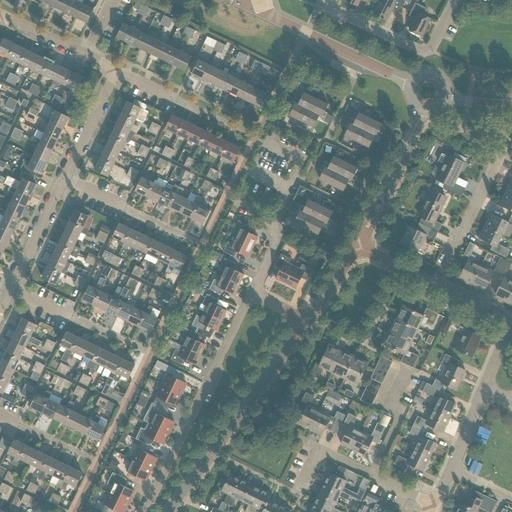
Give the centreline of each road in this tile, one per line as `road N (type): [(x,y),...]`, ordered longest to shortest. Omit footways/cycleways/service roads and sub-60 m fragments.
road 1 (residential): [(144,511),(252,293)]
road 2 (tertiary): [(171,511),(309,323)]
road 3 (residential): [(252,293),(304,157),(269,143)]
road 4 (residential): [(434,285),(511,132)]
road 5 (secondary): [(410,82),(261,13)]
road 6 (residential): [(427,56),(320,8),(325,0)]
road 7 (residential): [(407,368),(388,407),(400,413),(373,476)]
road 8 (residential): [(10,290),(65,179)]
